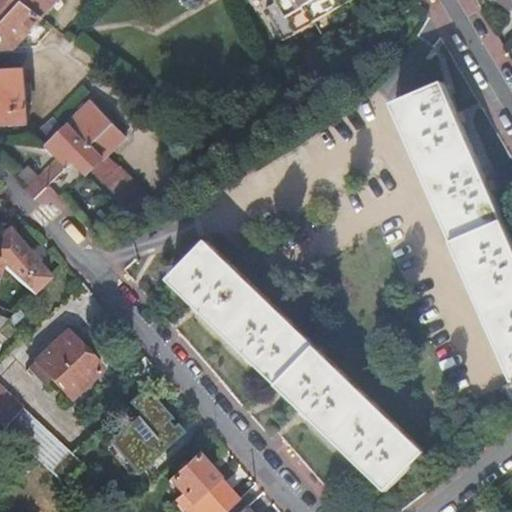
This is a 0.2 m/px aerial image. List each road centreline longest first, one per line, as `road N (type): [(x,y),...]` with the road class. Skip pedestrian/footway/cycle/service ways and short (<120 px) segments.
road 1 (residential): [(307,511),(0,175)]
road 2 (residential): [(439,0),(511,123)]
